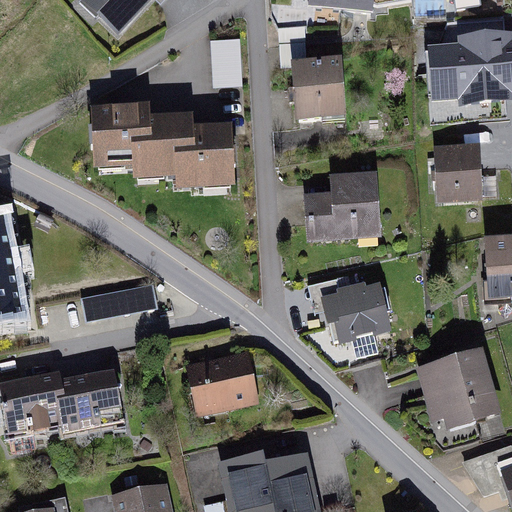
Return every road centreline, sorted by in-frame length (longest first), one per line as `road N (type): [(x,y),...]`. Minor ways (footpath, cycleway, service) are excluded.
road 1 (residential): [(267,337),(273,317),(254,0)]
road 2 (residential): [(267,337),(128,241),(0,173)]
road 3 (unclassified): [(231,0),(169,47),(9,137),(0,153)]
road 4 (residential): [(456,511),(267,337)]
